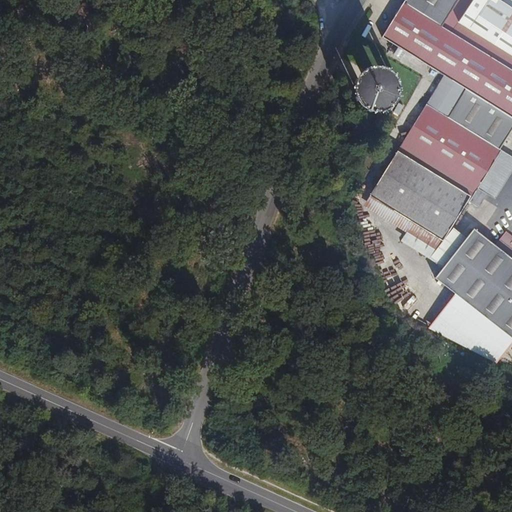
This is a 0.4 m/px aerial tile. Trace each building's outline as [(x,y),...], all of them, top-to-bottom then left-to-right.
[(443,241),(451,228),(467,201),(477,207),(485,194),(478,189),(511,133),(511,0),(405,0),(382,38),(444,76),(370,196),(413,222),(443,241)] [(384,92),(384,90),(383,87),(382,85),(378,84),(374,84),(371,86),(370,89),(370,92),(370,93),(372,96),(375,97),(377,98),(380,97),(383,95),(384,92)] [(413,222),(370,196),(364,206),(406,233),(413,222)] [(443,241),(413,222),(406,233),(401,241),(431,260),(443,241)] [(482,237),(488,228),(483,225),(477,233),(482,237)] [(443,241),(431,260),(436,263),(442,269),(466,239),(459,235),(451,228),(443,241)] [(473,230),(466,239),(442,269),(434,280),(454,296),(459,299),(511,341),(511,260),(510,259),(494,247),(482,237),(477,233),(473,230)] [(511,238),(505,233),(494,247),(510,259),(511,257),(511,238)]
